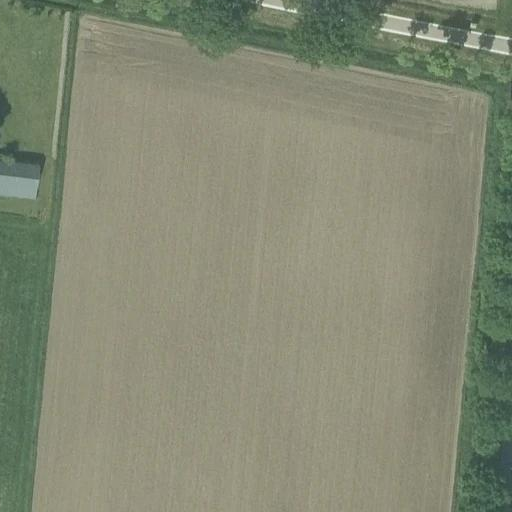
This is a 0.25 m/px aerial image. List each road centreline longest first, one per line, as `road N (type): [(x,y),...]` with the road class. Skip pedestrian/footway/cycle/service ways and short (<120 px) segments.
road 1 (unclassified): [(511,50),(275,0)]
road 2 (unclassified): [(500,511),(511,385)]
